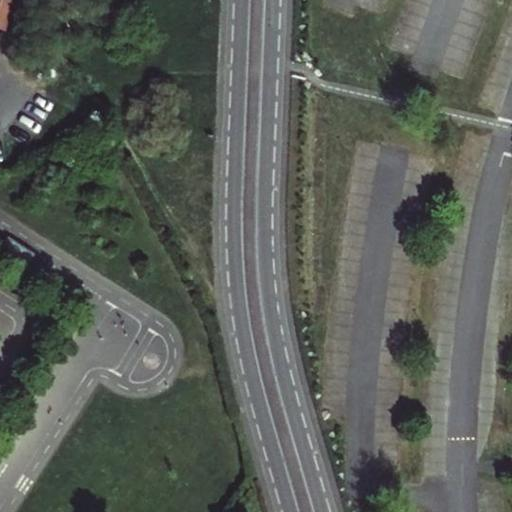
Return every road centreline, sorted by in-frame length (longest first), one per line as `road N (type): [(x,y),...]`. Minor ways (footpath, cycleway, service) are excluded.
road 1 (tertiary): [(321,511),(284,384),(264,255),(271,0)]
road 2 (tertiary): [(241,0),(238,308),(289,511)]
